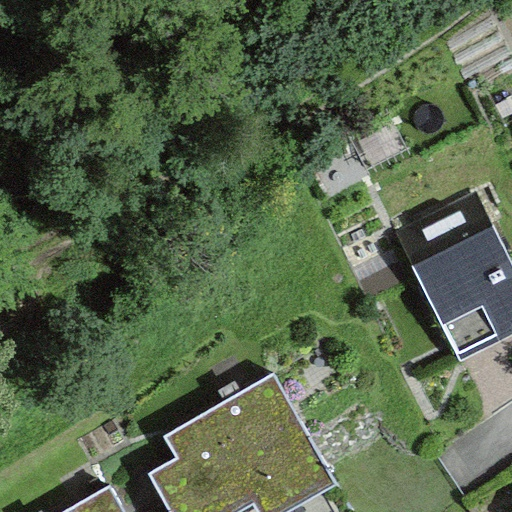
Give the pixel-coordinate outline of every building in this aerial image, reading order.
[(511,323),(477,247),(396,284),(436,372),(511,337),(511,323)] [(139,478),(156,511),(284,511),(312,498),(255,389),(148,445),(160,467),(139,478)] [(511,511),(511,484),(487,496),(494,511),(511,511)] [(105,511),(92,490),(55,511),(105,511)] [(319,511),(312,498),(284,511),(319,511)]
